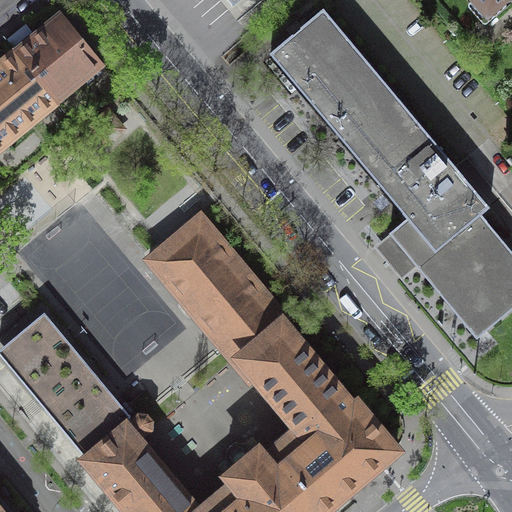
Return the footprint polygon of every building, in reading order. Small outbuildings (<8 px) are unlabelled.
[(473,0),(484,12),(497,0),(500,0),(503,3),(506,0),(473,0)] [(511,308),(511,251),(481,214),(489,207),(323,9),(302,27),(297,21),(286,30),(291,35),(270,53),(408,218),(389,233),(404,250),(477,338),(511,308)] [(17,52),(55,99),(98,65),(60,18),(37,36),(17,52)] [(0,144),(55,99),(17,52),(0,66),(0,144)] [(123,129),(108,111),(91,125),(106,143),(115,136),(123,129)] [(150,255),(234,355),(293,307),(296,304),(258,258),(213,203),(150,255)] [(293,307),(234,355),(256,382),(262,378),(294,417),(265,441),(260,435),(252,441),(245,434),(236,433),(227,440),(226,450),(232,457),(224,464),(229,470),(200,494),(142,423),(148,417),(150,416),(151,414),(152,412),(152,410),(152,408),(151,406),(150,404),(149,403),(148,401),(146,400),(144,400),(142,399),(140,399),(139,400),(137,400),(135,401),(121,384),(50,298),(0,338),(0,358),(62,433),(126,511),(355,511),(360,508),(353,499),(415,448),(368,391),(365,394),(293,307)] [(11,511),(0,498),(0,511),(11,511)]
